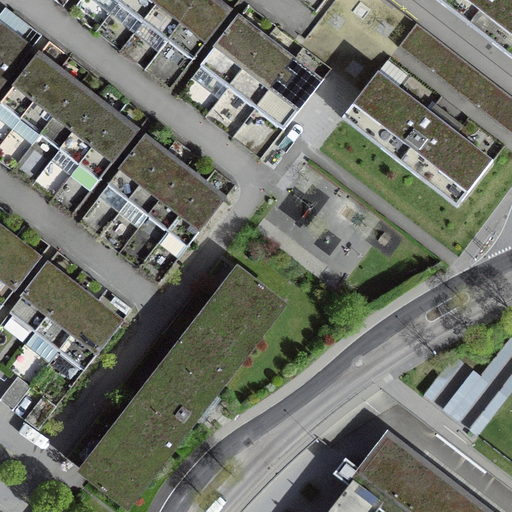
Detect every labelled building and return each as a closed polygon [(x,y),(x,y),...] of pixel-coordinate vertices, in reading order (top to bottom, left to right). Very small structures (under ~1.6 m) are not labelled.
[(228,14),(210,0),(113,0),(125,9),(150,28),(173,46),(193,60),(228,14)] [(511,59),(511,0),(435,0),(507,56),(511,59)] [(200,66),(205,71),(235,93),(262,114),(284,131),(319,85),(236,20),(200,66)] [(0,89),(30,51),(0,27),(0,89)] [(116,119),(37,58),(1,103),(17,115),(36,131),(56,146),(76,161),(80,165),(95,176),(100,180),(135,134),(116,119)] [(493,162),(378,72),(342,118),(457,208),(493,162)] [(179,258),(223,201),(144,140),(108,186),(124,198),(128,201),(119,214),(133,225),(138,229),(147,217),(162,228),(167,232),(159,243),(174,255),(179,258)] [(0,306),(1,307),(37,261),(19,247),(8,238),(0,232),(0,306)] [(99,309),(90,302),(64,282),(45,268),(10,314),(84,371),(120,325),(99,309)] [(98,454),(83,472),(127,506),(151,475),(141,467),(158,445),(164,449),(191,414),(185,409),(203,387),(208,390),(236,354),(231,351),(248,329),(259,337),(283,307),(238,272),(223,291),(234,299),(207,333),(197,325),(169,361),(179,369),(162,391),(152,384),(124,420),(134,427),(107,461),(98,454)] [(31,388),(18,377),(0,399),(0,400),(13,411),(31,388)] [(56,408),(43,397),(24,420),(38,431),(56,408)] [(483,511),(387,437),(361,471),(345,459),(333,474),(349,486),(328,511),(483,511)]
